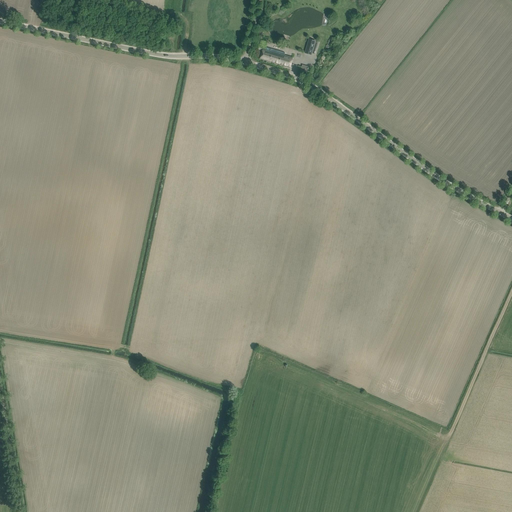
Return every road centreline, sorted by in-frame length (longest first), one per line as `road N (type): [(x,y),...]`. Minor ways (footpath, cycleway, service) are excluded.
road 1 (unclassified): [(499,214),(301,81),(244,62)]
road 2 (unclassified): [(244,62),(157,56),(0,21)]
